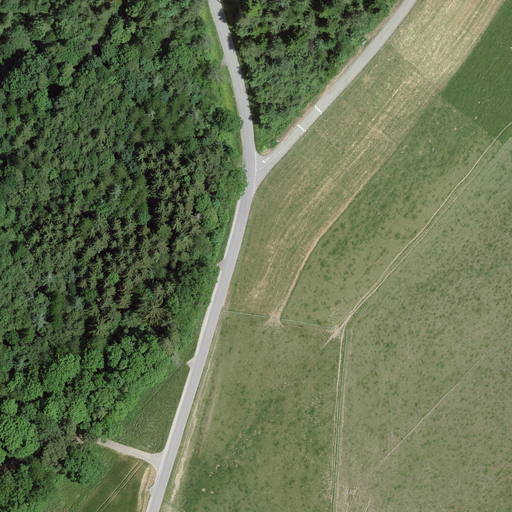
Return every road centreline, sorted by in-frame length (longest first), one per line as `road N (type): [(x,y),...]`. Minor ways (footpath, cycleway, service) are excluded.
road 1 (unclassified): [(249,171),(309,118),(410,0)]
road 2 (unclassified): [(249,171),(204,346)]
road 3 (track): [(168,462),(64,437),(0,470)]
road 4 (unclassified): [(215,0),(242,98),(249,171)]
road 5 (residential): [(204,346),(152,511)]
